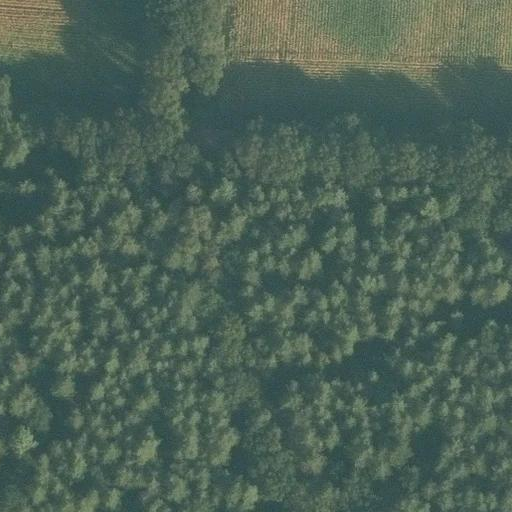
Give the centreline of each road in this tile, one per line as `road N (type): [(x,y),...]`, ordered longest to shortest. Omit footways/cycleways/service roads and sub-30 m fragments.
road 1 (track): [(0,129),(511,165)]
road 2 (track): [(183,140),(319,511)]
